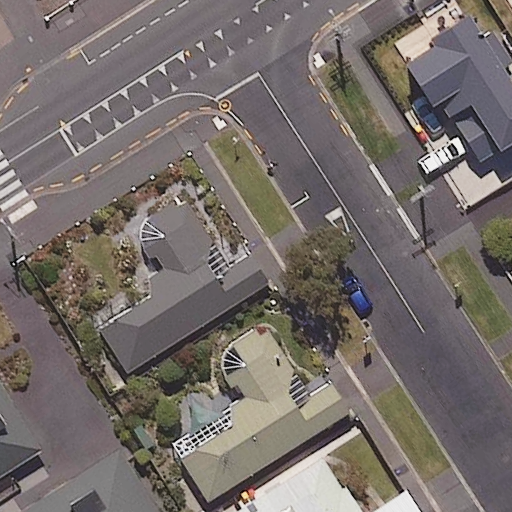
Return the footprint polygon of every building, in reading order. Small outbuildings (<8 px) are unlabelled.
[(460,94),(408,15),(361,47),(413,126),(460,94)] [(511,43),(495,54),(489,46),(450,70),(495,143),(450,171),(471,205),(511,180),(511,43)] [(224,259),(182,193),(132,225),(163,276),(92,321),(126,374),(268,283),(244,246),(224,259)] [(306,391),(262,321),(213,352),(243,401),(171,446),(206,502),(349,413),(327,378),(306,391)] [(44,449),(0,380),(0,486),(15,477),(11,470),(44,449)] [(158,511),(120,449),(75,477),(69,466),(0,508),(0,511),(158,511)] [(356,511),(321,458),(237,511),(356,511)] [(417,511),(406,492),(374,510),(375,511),(417,511)]
